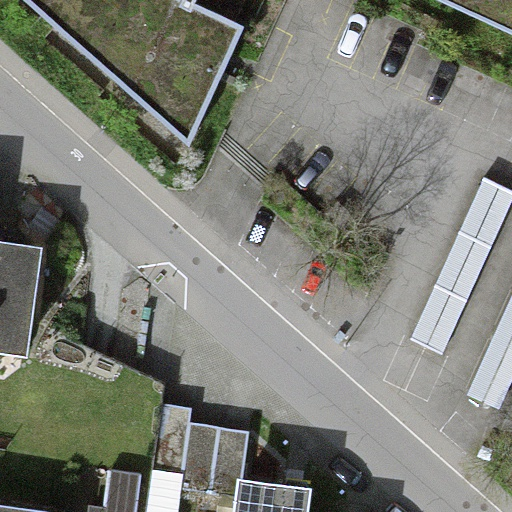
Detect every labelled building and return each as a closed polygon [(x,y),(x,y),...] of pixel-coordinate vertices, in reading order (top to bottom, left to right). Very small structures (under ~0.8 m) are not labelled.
[(135,0),(20,0),(191,145),(246,26),(191,0),(177,0),(170,16),(145,4),(135,0)] [(511,0),(460,0),(511,22),(511,0)] [(0,350),(23,354),(39,253),(0,247),(0,350)] [(175,413),(160,410),(148,494),(179,499),(180,488),(241,497),(243,478),(250,438),(236,436),(206,432),(188,429),(190,415),(175,413)] [(101,511),(134,511),(138,480),(106,477),(101,511)] [(301,511),(305,487),(297,486),(243,478),(241,497),(238,511),(301,511)]
